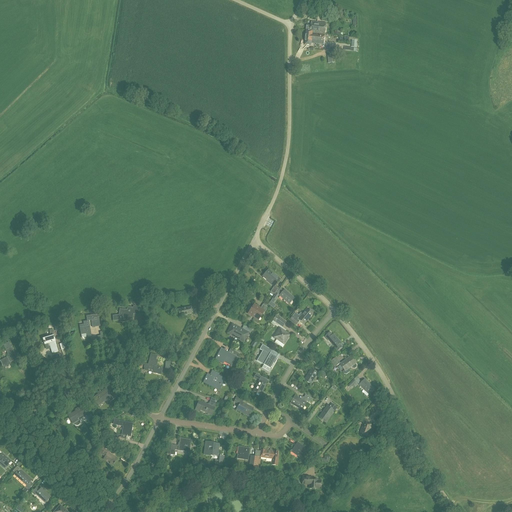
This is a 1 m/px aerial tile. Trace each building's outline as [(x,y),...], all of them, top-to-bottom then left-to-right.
[(306,26),(306,31),(309,31),(309,33),(325,34),(326,23),(312,22),(311,26),(306,26)] [(305,45),(311,46),(311,43),(324,45),(325,34),(309,33),(309,31),(306,31),(305,45)] [(275,285),(280,280),(268,269),(262,276),(267,280),(268,279),(275,285)] [(279,295),(289,304),(294,298),(284,290),(279,295)] [(248,310),(249,311),(248,313),(255,317),(253,320),(257,323),(259,320),(258,320),(264,311),(265,312),(268,308),(263,304),(260,308),(254,304),(252,307),(251,306),(250,306),(249,307),(248,308),(248,309),(248,310)] [(121,322),(132,323),(133,314),(139,314),(139,307),(133,306),(133,308),(127,307),(127,310),(119,309),(119,312),(119,315),(113,316),(113,321),(121,320),(121,322)] [(178,310),(179,316),(193,313),(194,312),(197,314),(200,308),(192,307),(191,307),(178,310)] [(290,320),(296,325),(300,321),(304,324),(313,314),(312,313),(313,312),(312,311),(311,310),(310,310),(309,310),(307,308),(302,314),(302,313),(300,313),(299,315),(298,316),(295,313),(290,320)] [(86,334),(87,337),(91,336),(88,321),(93,320),(94,327),(100,326),(99,319),(98,319),(97,314),(86,316),(87,321),(83,322),(84,325),(80,325),(81,334),(86,334)] [(276,323),(283,327),(286,322),(276,315),(272,320),(271,322),(275,325),(276,323)] [(227,334),(243,342),(249,333),(250,334),(252,330),(248,327),(245,326),(244,325),(242,329),(232,324),(227,334)] [(274,337),(284,344),(290,335),(280,328),(274,337)] [(46,350),(51,348),(52,353),(58,351),(55,341),(53,336),(53,330),(50,330),(50,337),(43,339),(46,350)] [(335,348),(337,351),(342,347),(339,344),(341,343),(334,334),(328,339),(335,347),(335,348)] [(0,361),(3,367),(11,364),(9,362),(16,358),(11,348),(9,342),(3,345),(9,357),(7,358),(7,357),(0,361)] [(277,359),(276,358),(277,357),(270,354),(272,350),(262,345),(263,345),(260,350),(260,349),(259,349),(262,351),(257,361),(264,365),(270,369),(273,363),(274,364),(277,359)] [(224,362),(231,366),(233,361),(235,362),(238,357),(237,357),(238,355),(239,355),(241,353),(240,352),(241,351),(234,347),(233,350),(230,349),(228,353),(221,349),(215,360),(223,364),(224,362)] [(144,371),(161,375),(162,368),(156,366),(157,360),(155,360),(156,356),(151,354),(148,365),(145,364),(144,368),(144,371)] [(350,372),(350,370),(349,369),(352,367),(352,368),(355,369),(356,368),(357,365),(355,363),(351,357),(341,364),(345,371),(343,372),(344,374),(346,374),(350,372)] [(331,361),(335,367),(340,363),(336,358),(331,361)] [(304,380),(311,384),(318,373),(311,369),(304,380)] [(319,373),(326,381),(329,378),(322,370),(319,373)] [(203,382),(220,390),(222,385),(224,386),(225,385),(226,384),(225,382),(224,381),(226,378),(219,375),(218,378),(207,373),(203,382)] [(253,391),(260,395),(266,385),(268,380),(261,377),(261,376),(256,373),(254,377),(259,380),(258,381),(253,391)] [(359,385),(369,395),(375,389),(365,379),(359,385)] [(348,386),(350,388),(356,382),(354,380),(348,386)] [(93,399),(98,405),(107,398),(110,402),(119,395),(116,391),(115,390),(110,394),(106,389),(101,393),(100,391),(98,393),(98,395),(93,399)] [(290,403),(302,410),(306,403),(307,400),(310,402),(312,399),(310,398),(311,397),(308,394),(307,395),(305,394),(304,398),(302,397),(301,399),(295,396),(290,403)] [(236,410),(249,416),(253,409),(241,403),(243,400),(236,397),(233,402),(239,405),(236,410)] [(200,410),(212,415),(215,408),(214,407),(217,400),(211,398),(208,405),(199,401),(195,410),(199,412),(200,410)] [(376,408),(377,410),(382,405),(378,400),(372,406),(375,408),(376,408)] [(319,417),(325,421),(333,410),(335,411),(337,408),(331,403),(329,407),(327,406),(319,417)] [(75,425),(77,426),(78,425),(79,424),(80,422),(78,419),(82,416),(83,418),(86,416),(82,408),(80,406),(75,410),(76,412),(72,415),(70,412),(67,414),(71,421),(73,424),(74,424),(75,425)] [(108,438),(111,440),(113,436),(121,438),(126,439),(126,436),(130,436),(132,423),(119,421),(119,419),(114,419),(113,424),(118,425),(123,426),(122,435),(116,434),(113,431),(114,430),(109,428),(106,432),(105,432),(104,434),(109,438),(108,438)] [(360,433),(369,436),(373,426),(366,424),(368,421),(365,420),(362,426),(363,426),(360,433)] [(170,454),(174,455),(175,450),(189,452),(191,440),(180,438),(179,446),(171,444),(170,454)] [(205,442),(203,455),(211,456),(211,455),(217,456),(219,444),(213,443),(205,442)] [(291,452),(301,459),(307,449),(297,442),(291,452)] [(236,459),(248,460),(250,448),(238,446),(236,459)] [(110,464),(113,466),(117,458),(112,455),(114,453),(115,453),(116,451),(112,449),(110,452),(101,447),(98,453),(105,457),(104,459),(106,461),(106,460),(111,462),(110,464)] [(260,457),(271,459),(271,465),(276,466),(278,452),(274,451),(273,451),(261,450),(260,457)] [(78,456),(83,460),(88,456),(84,451),(78,456)] [(0,461),(6,467),(11,461),(2,453),(0,456),(0,455),(0,461)] [(25,487),(29,490),(29,489),(34,484),(31,482),(30,481),(32,480),(22,471),(19,469),(17,472),(14,475),(27,486),(25,487)] [(309,489),(321,489),(321,480),(312,479),(312,477),(302,477),(302,483),(302,486),(309,486),(309,489)] [(290,485),(291,486),(294,489),(300,483),(296,479),(292,483),(290,485)] [(36,494),(46,503),(51,497),(41,488),(40,490),(37,487),(32,492),(35,495),(36,494)]
